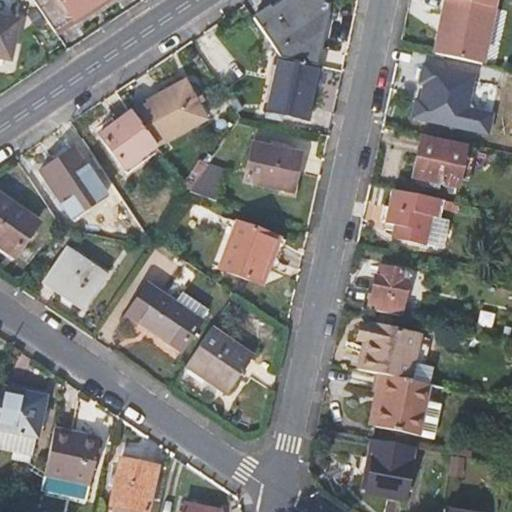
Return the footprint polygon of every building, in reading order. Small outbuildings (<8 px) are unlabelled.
[(33,0),(55,32),(103,0),(33,0)] [(271,8),(255,18),(282,58),(316,65),(328,4),(325,0),(297,0),(296,1),(295,0),(288,0),(273,10),(271,8)] [(495,9),(488,7),(455,0),(448,0),(445,16),(448,17),(444,33),(442,32),(437,56),(483,66),(495,9)] [(0,17),(0,57),(11,60),(19,22),(0,17)] [(307,115),(318,66),(316,65),(282,58),(271,107),(307,115)] [(426,121),(466,130),(477,77),(437,69),(433,88),(422,85),(418,104),(429,107),(426,121)] [(206,119),(185,82),(149,103),(169,140),(206,119)] [(124,169),(157,147),(133,111),(101,133),(124,169)] [(258,144),(279,149),(281,140),(259,136),(258,144)] [(459,187),(467,148),(423,139),(415,177),(459,187)] [(279,149),(258,144),(256,144),(249,182),(292,191),(300,153),(279,149)] [(72,217),(104,195),(75,151),(43,172),(72,217)] [(231,171),(210,164),(202,176),(226,184),(231,171)] [(220,201),(226,184),(202,176),(192,190),(220,201)] [(424,245),(431,215),(438,216),(441,201),(395,191),(392,206),(387,205),(383,224),(401,229),(399,240),(424,245)] [(0,246),(15,257),(38,223),(0,197),(0,246)] [(264,285),(281,239),(239,223),(221,268),(264,285)] [(70,241),(77,232),(64,229),(55,241),(63,245),(70,241)] [(67,249),(45,281),(86,308),(107,276),(67,249)] [(378,276),(370,311),(401,318),(411,275),(385,269),(383,277),(378,276)] [(183,351),(203,321),(178,304),(147,284),(127,314),(183,351)] [(178,304),(203,321),(211,309),(186,292),(178,304)] [(366,326),(356,371),(380,376),(410,382),(418,342),(420,337),(366,326)] [(254,356),(213,328),(188,363),(214,381),(212,386),(227,396),(254,356)] [(430,345),(418,342),(410,382),(422,385),(430,345)] [(426,408),(431,386),(422,385),(410,382),(380,376),(377,393),(383,394),(375,428),(437,440),(444,412),(426,408)] [(24,386),(23,393),(44,397),(46,391),(24,386)] [(44,397),(23,393),(3,389),(1,397),(0,401),(0,450),(32,457),(44,397)] [(70,417),(69,426),(82,428),(84,420),(70,417)] [(82,428),(69,426),(57,423),(49,461),(43,489),(87,499),(96,464),(103,433),(82,428)] [(405,502),(415,448),(372,440),(369,458),(373,459),(367,495),(405,502)] [(144,511),(147,511),(157,468),(122,461),(113,505),(116,506),(114,511),(143,511),(144,511)]
